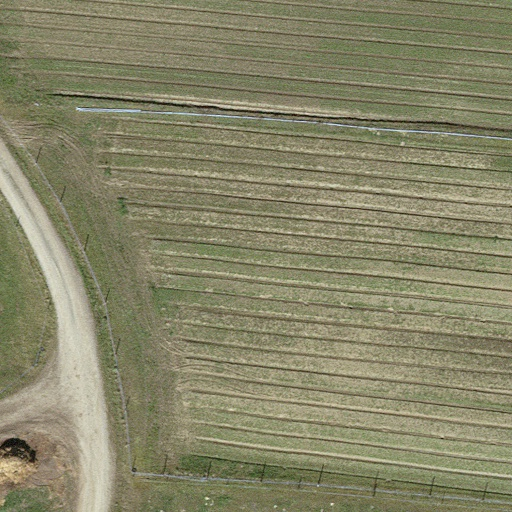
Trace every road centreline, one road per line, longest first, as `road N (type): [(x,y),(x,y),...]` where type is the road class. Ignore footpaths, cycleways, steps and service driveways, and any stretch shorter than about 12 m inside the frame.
road 1 (track): [(92,365),(56,256),(0,162)]
road 2 (track): [(93,511),(92,365)]
